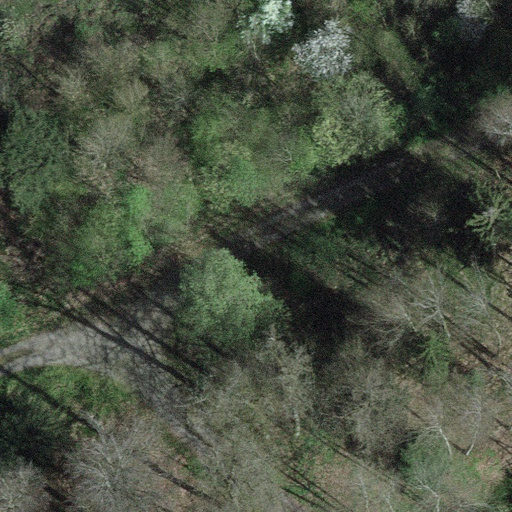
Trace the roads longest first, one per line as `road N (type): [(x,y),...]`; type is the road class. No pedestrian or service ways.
road 1 (track): [(0,360),(511,117)]
road 2 (track): [(86,313),(304,511)]
